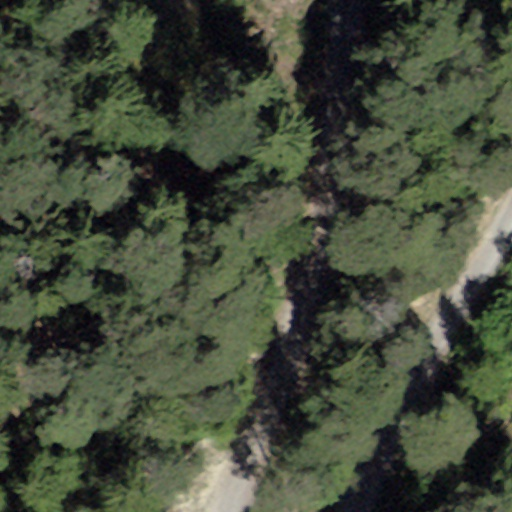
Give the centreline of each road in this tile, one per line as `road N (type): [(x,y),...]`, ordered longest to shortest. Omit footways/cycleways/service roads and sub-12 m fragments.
road 1 (track): [(341,0),(322,185),(284,350),(222,511)]
road 2 (track): [(355,511),(421,367),(511,211)]
